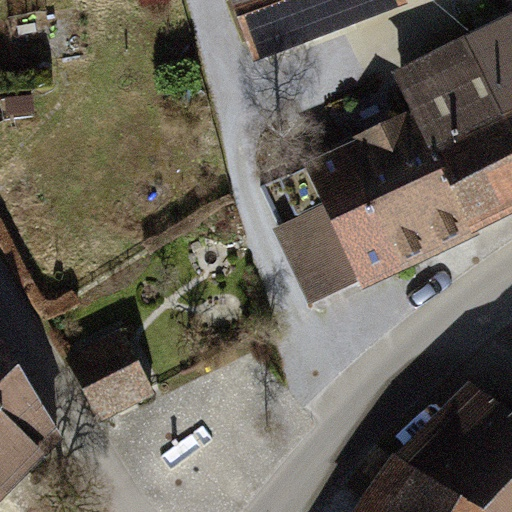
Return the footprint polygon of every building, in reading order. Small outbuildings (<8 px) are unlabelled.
[(421,0),(252,0),(275,67),(427,15),(421,0)] [(438,111),(326,165),(386,289),(511,228),(511,28),(420,73),(438,111)] [(139,332),(84,358),(116,426),(170,400),(139,332)] [(0,351),(0,511),(18,511),(86,443),(0,351)] [(511,511),(511,404),(487,387),(411,465),(383,511),(511,511)]
